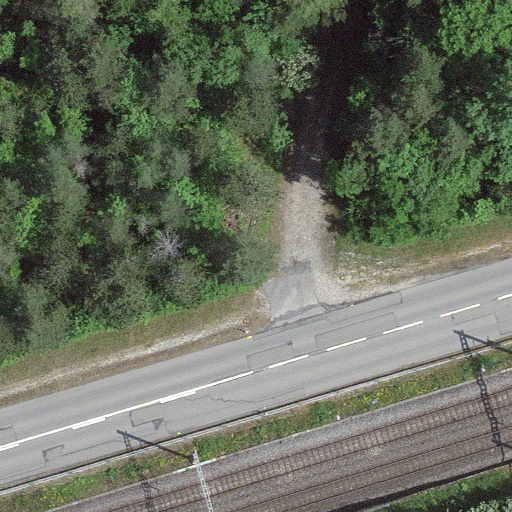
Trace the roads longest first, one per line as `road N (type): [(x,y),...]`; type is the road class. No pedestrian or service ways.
road 1 (primary): [(0,448),(511,294)]
road 2 (track): [(356,0),(303,226),(289,361)]
